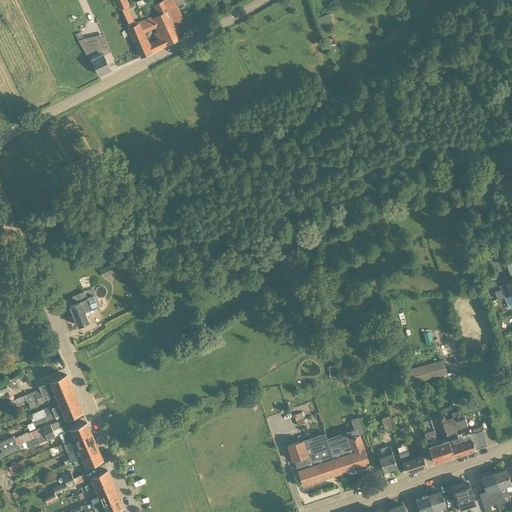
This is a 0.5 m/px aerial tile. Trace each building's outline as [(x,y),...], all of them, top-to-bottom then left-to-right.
[(127,6),(130,5),(127,0),(115,0),(120,10),(127,6)] [(153,18),(153,17),(136,24),(135,21),(134,22),(127,6),(120,10),(142,55),(142,57),(181,37),(176,26),(184,22),(172,0),(162,0),(153,5),(158,15),(153,18)] [(319,17),(323,28),(334,24),(330,13),(319,17)] [(91,60),(98,75),(111,68),(97,41),(86,43),(83,39),(78,40),(90,61),(91,60)] [(110,265),(100,269),(104,277),(113,273),(110,265)] [(496,286),(493,280),(496,279),(494,274),(484,278),(488,289),(496,286)] [(493,292),(496,300),(511,294),(511,280),(499,285),(498,286),(500,290),(493,292)] [(89,322),(85,312),(98,306),(90,289),(71,297),(74,304),(70,306),(78,326),(89,322)] [(511,294),(496,300),(504,298),(508,309),(511,307),(511,294)] [(504,337),(498,339),(503,353),(508,351),(504,337)] [(423,364),(409,368),(414,384),(447,374),(443,360),(423,366),(423,364)] [(39,390),(23,396),(27,402),(36,399),(48,394),(70,384),(66,375),(50,382),(38,387),(39,390)] [(13,388),(19,386),(17,378),(11,379),(13,388)] [(0,392),(8,389),(6,383),(0,385),(0,392)] [(56,396),(58,400),(74,393),(70,384),(48,394),(36,399),(38,405),(43,403),(48,400),(47,399),(50,398),(56,396)] [(38,419),(78,402),(74,393),(58,400),(60,405),(51,408),(50,406),(29,415),(32,422),(38,419)] [(78,402),(38,419),(40,424),(64,414),(66,419),(82,412),(78,402)] [(443,423),(448,439),(454,456),(487,445),(482,430),(462,437),(461,434),(457,435),(455,430),(467,425),(462,410),(451,413),(453,420),(443,423)] [(389,416),(380,419),(384,431),(393,428),(389,416)] [(63,444),(62,444),(68,442),(91,432),(87,423),(71,430),(61,433),(59,434),(61,439),(63,444)] [(28,434),(30,440),(52,431),(50,425),(50,424),(28,434)] [(437,441),(433,429),(424,432),(428,446),(434,463),(444,460),(437,441)] [(55,437),(52,431),(30,440),(25,442),(28,448),(46,440),(47,441),(55,437)] [(67,452),(78,448),(95,441),(91,432),(68,442),(62,444),(59,446),(60,450),(65,448),(67,452)] [(310,460),(296,465),(303,486),(333,476),(332,473),(338,471),(332,453),(324,433),(302,440),(310,460)] [(338,471),(339,474),(369,464),(359,434),(347,438),(350,447),(332,453),(338,471)] [(13,436),(0,441),(0,449),(2,453),(17,446),(13,436)] [(440,440),(437,441),(444,460),(454,456),(448,439),(440,442),(440,440)] [(294,460),(296,465),(310,460),(302,440),(287,445),(293,461),(294,460)] [(78,448),(80,452),(82,457),(98,450),(95,441),(78,448)] [(376,450),(383,471),(397,467),(389,445),(376,450)] [(76,460),(66,464),(67,464),(69,468),(84,462),(86,466),(102,459),(98,450),(82,457),(76,460)] [(400,453),(406,472),(426,466),(423,456),(412,459),(409,450),(400,453)] [(82,493),(86,491),(111,480),(107,470),(91,477),(93,482),(80,488),(82,493)] [(494,473),(493,473),(504,505),(511,503),(511,501),(506,486),(511,484),(508,478),(509,477),(509,476),(508,476),(506,470),(494,474),(494,473)] [(61,475),(65,483),(73,479),(69,471),(61,475)] [(504,505),(493,473),(493,474),(482,478),(484,484),(483,484),(484,486),(486,492),(479,494),(485,511),(491,511),(492,511),(490,506),(496,504),(498,510),(505,508),(504,505)] [(73,479),(75,485),(86,480),(84,474),(73,479)] [(75,485),(73,479),(65,483),(67,488),(68,489),(75,485)] [(97,491),(99,496),(115,489),(111,480),(86,491),(88,495),(90,494),(97,491)] [(452,488),(460,511),(476,505),(468,482),(452,488)] [(67,488),(65,483),(52,488),(53,489),(43,494),(48,506),(58,502),(55,493),(67,488)] [(86,511),(119,498),(115,489),(99,496),(101,500),(94,503),(92,504),(91,503),(86,505),(82,507),(70,511),(86,511)] [(84,498),(82,492),(82,493),(75,495),(77,501),(84,498)] [(429,495),(428,495),(434,511),(441,511),(440,508),(445,506),(443,500),(444,499),(443,498),(441,492),(429,496),(429,495)] [(434,511),(428,495),(428,496),(416,500),(419,506),(418,506),(419,508),(420,511),(434,511)] [(119,498),(86,511),(98,511),(104,509),(105,511),(111,511),(123,507),(119,498)]
